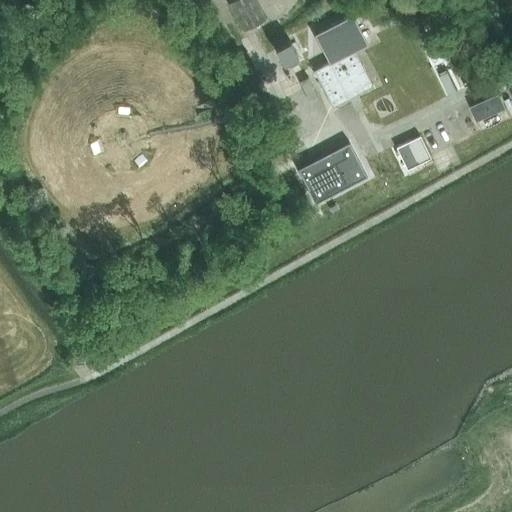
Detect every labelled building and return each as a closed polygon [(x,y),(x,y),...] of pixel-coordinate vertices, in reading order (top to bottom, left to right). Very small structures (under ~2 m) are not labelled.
[(265,20),(254,0),(234,0),(228,3),(243,32),(265,20)] [(366,43),(357,26),(320,45),(329,62),(324,64),(313,70),(332,105),(372,84),(354,50),(366,43)] [(282,61),(286,59),(293,56),(296,54),(289,40),(275,47),(282,61)] [(431,47),(440,65),(451,60),(442,42),(431,47)] [(293,56),(286,59),(290,66),(296,62),(293,56)] [(500,92),(477,102),(470,105),(477,120),(506,107),(500,92)] [(430,157),(419,135),(396,147),(406,168),(430,157)] [(366,175),(349,140),(297,167),(315,201),(366,175)]
